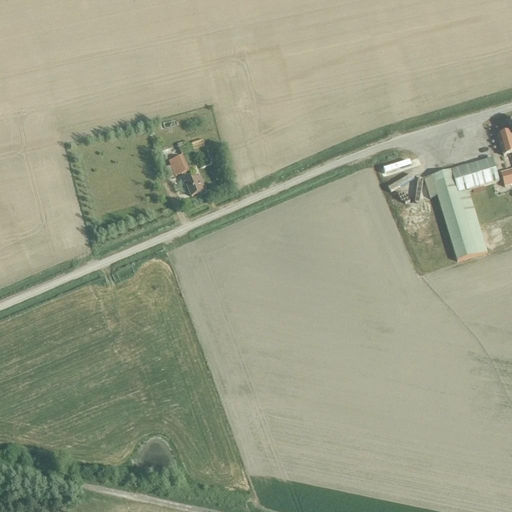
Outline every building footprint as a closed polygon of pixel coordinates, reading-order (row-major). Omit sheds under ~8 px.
[(511,154),(511,171),(500,175),(504,188),(511,186),(511,139),(510,133),(497,137),(503,157),(511,154)] [(182,144),(176,146),(179,151),(184,149),(188,147),(186,143),(182,144)] [(184,149),(179,151),(181,156),(189,153),(187,148),(184,149)] [(188,172),(182,158),(175,161),(177,164),(171,166),(176,177),(188,172)] [(492,161),(431,179),(423,181),(429,200),(437,198),(457,263),(487,254),(468,192),(498,182),(492,161)] [(191,198),(205,192),(199,178),(185,184),(191,198)] [(423,221),(417,223),(427,249),(433,247),(423,221)]
